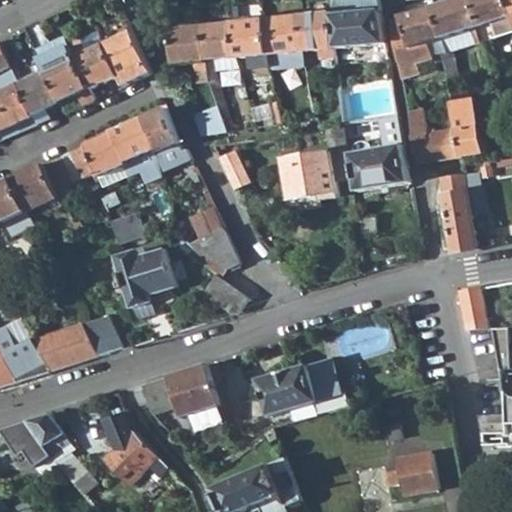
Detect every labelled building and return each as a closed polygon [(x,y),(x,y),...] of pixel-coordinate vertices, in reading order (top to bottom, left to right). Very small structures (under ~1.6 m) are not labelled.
[(380,0),(333,0),(334,11),(338,48),(338,49),(388,44),(380,0)] [(445,37),(481,26),(473,0),(451,0),(434,6),(445,37)] [(473,0),(481,26),(496,22),(501,36),(511,33),(511,9),(509,0),(473,0)] [(445,37),(434,6),(392,18),(403,79),(422,77),(421,65),(446,58),(446,56),(451,55),(450,52),(445,37)] [(308,51),(323,50),(323,58),(339,57),(338,49),(338,48),(334,11),(304,15),(308,51)] [(113,40),(134,31),(126,13),(105,22),(113,40)] [(304,15),(270,19),(273,54),(276,67),(276,69),(310,66),(308,51),(304,15)] [(273,54),(270,19),(238,22),(236,22),(240,58),(251,57),(252,69),(276,67),(273,54)] [(38,50),(52,44),(41,22),(28,29),(38,50)] [(206,26),(209,61),(240,58),(236,22),(206,26)] [(496,22),(481,26),(486,41),(501,36),(496,22)] [(211,69),(209,61),(206,26),(174,29),(175,64),(195,62),(201,84),(214,80),(211,69)] [(481,26),(445,37),(450,52),(454,51),(486,41),(481,26)] [(113,40),(106,43),(120,77),(127,74),(132,85),(154,74),(134,31),(113,40)] [(106,43),(101,33),(83,41),(88,51),(106,43)] [(70,37),(74,46),(94,89),(120,77),(106,43),(88,51),(83,41),(82,39),(81,39),(78,34),(70,37)] [(0,93),(0,142),(43,123),(24,82),(17,68),(4,41),(0,43),(0,93)] [(49,71),(65,103),(81,96),(85,106),(99,100),(94,89),(74,46),(43,60),(49,71)] [(446,56),(446,58),(454,102),(466,99),(454,51),(450,52),(451,55),(446,56)] [(242,65),(240,58),(209,61),(211,69),(220,68),(242,65)] [(223,112),(229,134),(236,132),(220,68),(211,69),(214,80),(223,112)] [(51,109),(65,103),(49,71),(24,82),(43,123),(55,118),(51,109)] [(127,74),(120,77),(125,88),(132,85),(127,74)] [(466,99),(454,102),(459,129),(464,157),(489,153),(482,107),(499,104),(499,102),(504,101),(502,93),(466,99)] [(349,128),(344,98),(324,102),(326,118),(336,117),(338,129),(347,128),(349,128)] [(283,102),(288,124),(306,121),(302,105),(291,106),(289,100),(283,102)] [(283,102),(275,103),(280,125),(288,124),(283,102)] [(432,108),(408,113),(418,164),(464,157),(459,129),(436,132),(432,108)] [(189,151),(186,152),(168,109),(147,118),(159,150),(162,162),(165,172),(191,161),(189,158),(192,157),(189,151)] [(196,117),(204,138),(229,134),(223,112),(196,117)] [(412,183),(401,117),(378,122),(383,150),(353,156),(361,193),(412,183)] [(159,150),(147,118),(115,133),(132,163),(135,162),(159,150)] [(329,130),(332,153),(287,161),(290,182),(293,200),(319,196),(320,201),(341,198),(338,183),(353,181),(347,128),(338,129),(329,130)] [(132,163),(115,133),(72,152),(83,178),(100,171),(102,176),(125,166),(132,163)] [(139,172),(162,162),(159,150),(135,162),(139,172)] [(222,159),(238,191),(255,182),(240,150),(222,159)] [(72,152),(62,157),(72,178),(73,183),(83,178),(72,152)] [(62,157),(45,164),(57,185),(72,178),(62,157)] [(129,176),(139,172),(135,162),(132,163),(125,166),(129,176)] [(511,162),(500,164),(502,177),(511,175),(511,162)] [(58,200),(61,205),(67,202),(57,185),(45,164),(14,179),(33,210),(58,200)] [(102,176),(106,185),(129,176),(125,166),(102,176)] [(474,175),(440,181),(453,255),(480,248),(472,194),(477,193),(474,175)] [(0,224),(33,210),(14,179),(0,185),(0,224)] [(290,182),(285,183),(290,213),(321,208),(320,201),(319,196),(293,200),(290,182)] [(216,209),(191,220),(199,241),(226,230),(216,209)] [(141,217),(116,226),(123,245),(147,238),(141,217)] [(84,219),(76,223),(80,233),(88,229),(84,219)] [(226,230),(199,241),(193,243),(229,270),(242,265),(226,230)] [(151,251),(119,260),(135,322),(156,317),(151,297),(179,290),(169,254),(152,258),(151,251)] [(218,274),(204,294),(235,316),(241,314),(252,298),(218,274)] [(482,289),(462,293),(468,331),(489,329),(482,289)] [(127,350),(112,318),(88,325),(103,357),(127,350)] [(41,350),(52,373),(103,357),(88,325),(37,342),(41,350)] [(492,329),(499,371),(509,370),(507,328),(492,329)] [(0,389),(16,384),(6,361),(0,348),(0,389)] [(41,350),(6,361),(16,384),(52,373),(41,350)] [(421,363),(427,388),(447,383),(443,358),(421,363)] [(317,405),(320,416),(332,413),(351,408),(338,364),(314,371),(312,366),(263,381),(275,417),(317,405)] [(212,365),(173,377),(181,404),(185,419),(225,407),(212,365)] [(144,385),(153,414),(176,407),(181,404),(173,377),(144,385)] [(511,379),(509,380),(510,432),(489,434),(490,443),(511,442),(511,379)] [(295,411),(298,422),(320,416),(317,405),(295,411)] [(151,467),(161,458),(136,431),(129,411),(106,421),(117,448),(107,458),(125,477),(132,484),(141,475),(151,467)] [(30,421),(43,441),(55,457),(75,444),(53,414),(30,421)] [(3,430),(20,457),(43,441),(30,421),(3,430)] [(403,438),(400,425),(375,431),(378,444),(403,438)] [(441,490),(435,455),(400,461),(402,472),(388,475),(389,487),(404,485),(406,496),(441,490)] [(63,468),(86,493),(100,481),(77,456),(63,468)] [(170,468),(161,458),(151,467),(160,477),(170,468)] [(286,459),(213,489),(223,511),(241,511),(260,505),(262,511),(291,511),(290,507),(302,502),(286,459)] [(393,511),(389,487),(388,475),(386,467),(354,471),(360,511),(393,511)]
